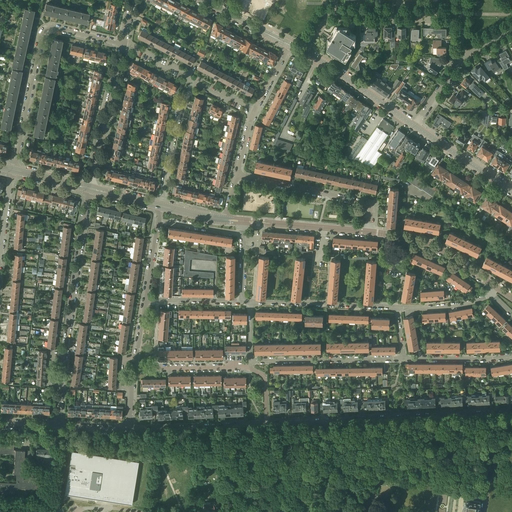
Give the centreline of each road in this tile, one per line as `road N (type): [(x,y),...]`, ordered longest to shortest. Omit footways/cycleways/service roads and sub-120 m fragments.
road 1 (residential): [(267,423),(511,411)]
road 2 (residential): [(90,188),(59,427)]
road 3 (residential): [(123,44),(46,29),(12,169)]
road 4 (residential): [(305,53),(327,13),(462,14)]
road 5 (residential): [(368,232),(368,203),(236,174)]
road 6 (residential): [(249,360),(403,359)]
road 7 (residential): [(123,44),(90,188)]
road 8 (residential): [(396,307),(252,302)]
road 9 (tertiary): [(368,232),(437,248),(496,287)]
road 10 (residential): [(129,429),(267,423)]
road 11 (secondary): [(414,126),(305,53)]
